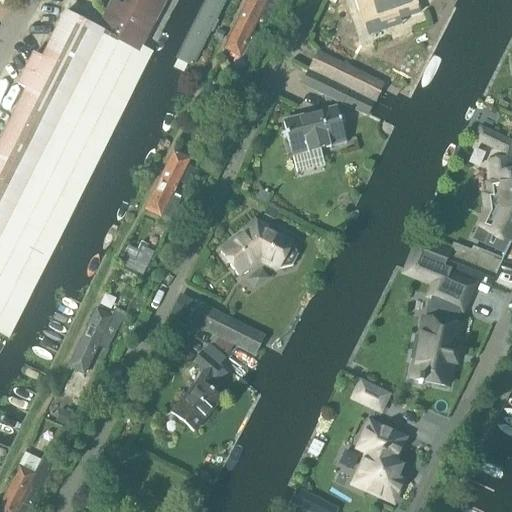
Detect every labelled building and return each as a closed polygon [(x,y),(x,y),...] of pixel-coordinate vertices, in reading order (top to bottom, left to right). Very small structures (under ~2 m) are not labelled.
[(0,240),(103,35),(138,53),(142,48),(166,0),(126,0),(123,6),(111,0),(96,30),(64,14),(41,60),(33,56),(18,85),(26,89),(0,141),(0,240)] [(226,3),(219,0),(206,0),(177,62),(194,71),(226,3)] [(270,17),(278,0),(270,0),(269,2),(265,0),(249,0),(225,51),(239,58),(231,75),(241,79),(256,48),(253,47),(258,36),(252,34),(257,24),(263,26),(268,16),(270,17)] [(354,0),(363,26),(364,26),(399,14),(401,20),(419,14),(417,8),(418,7),(416,3),(421,1),(421,0),(354,0)] [(213,38),(217,40),(221,42),(225,34),(221,32),(217,30),(213,38)] [(319,55),(311,70),(375,103),(383,88),(319,55)] [(311,70),(303,85),(368,118),(375,103),(311,70)] [(292,157),(345,145),(337,110),(284,123),(292,157)] [(511,143),(482,129),(476,140),(503,153),(504,160),(491,161),(494,183),(490,183),(492,196),(486,197),(488,211),(480,227),(493,233),(487,246),(505,255),(511,242),(511,240),(511,170),(510,161),(511,156),(511,143)] [(173,152),(144,211),(146,212),(161,219),(162,216),(162,217),(170,220),(180,201),(172,197),(189,163),(190,160),(173,152)] [(265,205),(268,198),(258,194),(255,200),(265,205)] [(265,214),(275,219),(278,212),(268,207),(265,214)] [(245,236),(221,252),(237,276),(261,260),(279,270),(291,267),(297,256),(292,244),(255,226),(244,234),(245,236)] [(415,238),(409,254),(451,271),(451,270),(491,287),(502,260),(474,248),(472,252),(455,245),(452,254),(415,238)] [(138,268),(134,277),(141,280),(153,253),(146,250),(148,246),(141,243),(137,251),(127,247),(122,257),(125,258),(123,261),(138,268)] [(450,272),(451,271),(409,254),(400,276),(428,288),(424,299),(430,301),(426,320),(423,319),(419,339),(416,338),(411,360),(415,360),(410,380),(418,381),(418,384),(421,385),(422,382),(447,388),(452,365),(455,365),(458,350),(456,350),(460,327),(456,326),(459,312),(462,313),(474,286),(449,275),(450,272)] [(260,343),(215,321),(217,317),(198,307),(197,306),(188,325),(189,325),(216,338),(212,343),(228,356),(235,348),(254,357),(260,343)] [(98,347),(106,351),(125,314),(116,310),(112,318),(97,310),(69,368),(84,375),(98,347)] [(220,384),(228,374),(219,367),(226,359),(211,345),(194,363),(204,372),(199,381),(172,413),(194,432),(223,400),(209,388),(214,379),(220,384)] [(360,382),(352,400),(381,414),(389,396),(360,382)] [(61,411),(55,422),(68,428),(74,417),(61,411)] [(367,454),(353,486),(393,504),(402,484),(395,481),(400,468),(393,464),(404,440),(369,424),(357,450),(367,454)] [(55,444),(62,448),(69,434),(62,430),(55,444)] [(30,511),(49,474),(48,474),(55,459),(44,454),(41,461),(25,454),(19,466),(20,467),(0,507),(0,511),(30,511)]
